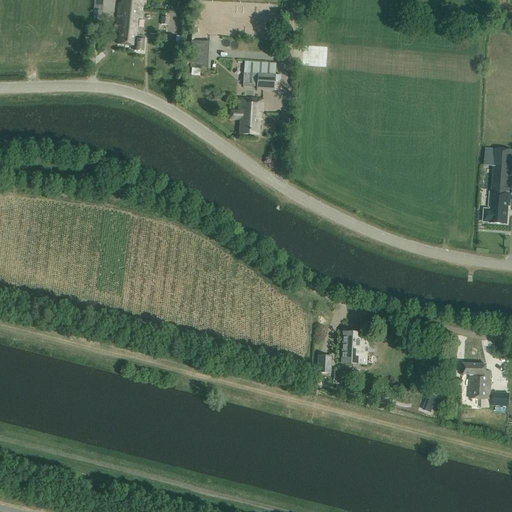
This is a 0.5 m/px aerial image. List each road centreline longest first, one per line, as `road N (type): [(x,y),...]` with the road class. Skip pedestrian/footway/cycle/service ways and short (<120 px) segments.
road 1 (track): [(511,457),(0,326)]
road 2 (unclassified): [(280,186),(149,100),(89,86),(0,88)]
road 3 (unclassified): [(511,265),(403,245),(280,186)]
road 4 (unclassified): [(511,340),(355,311)]
